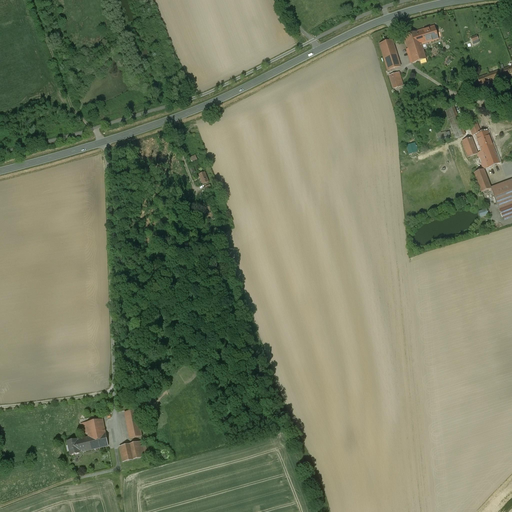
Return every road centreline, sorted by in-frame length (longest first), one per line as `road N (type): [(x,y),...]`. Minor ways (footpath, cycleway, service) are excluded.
road 1 (track): [(0,408),(113,391),(105,141)]
road 2 (secondary): [(319,49),(192,111),(0,171)]
road 3 (track): [(0,507),(122,468),(121,500)]
road 4 (secondary): [(458,0),(391,16),(319,49)]
